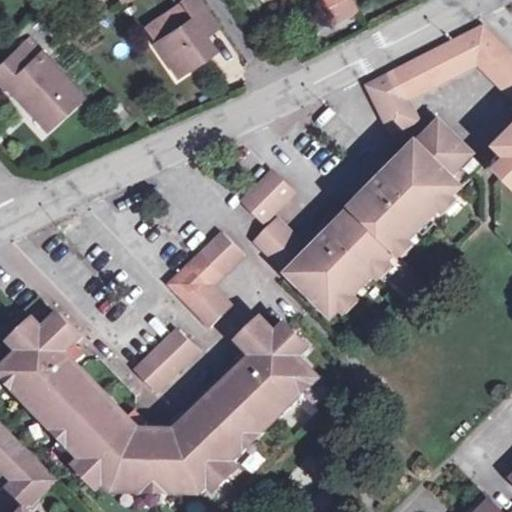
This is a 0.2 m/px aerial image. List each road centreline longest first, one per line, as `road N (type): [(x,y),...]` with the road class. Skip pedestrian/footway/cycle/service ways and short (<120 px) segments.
road 1 (unclassified): [(28,211),(271,102),(469,0)]
road 2 (unknown): [(160,152),(241,245),(255,279),(244,319),(172,408)]
road 3 (unknown): [(231,120),(302,180),(343,186),(364,146),(344,65)]
